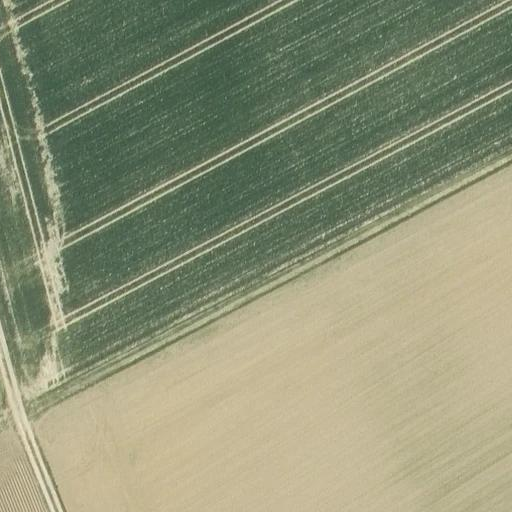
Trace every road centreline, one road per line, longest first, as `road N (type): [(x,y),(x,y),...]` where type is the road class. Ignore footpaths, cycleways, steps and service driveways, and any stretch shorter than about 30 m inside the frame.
road 1 (track): [(511,157),(0,424)]
road 2 (track): [(55,511),(0,349)]
